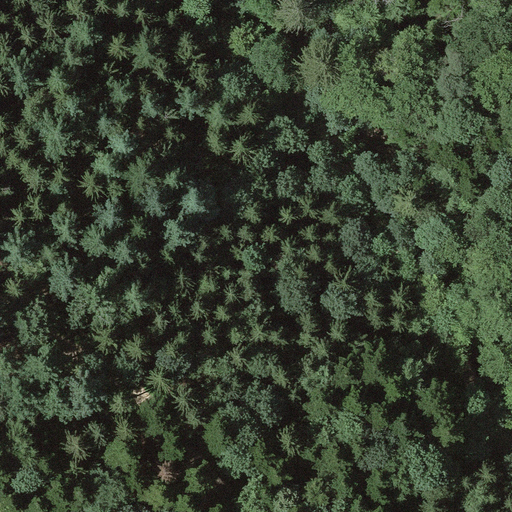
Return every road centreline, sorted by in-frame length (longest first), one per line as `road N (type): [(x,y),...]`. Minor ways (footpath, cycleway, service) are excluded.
road 1 (track): [(252,0),(421,263),(511,436)]
road 2 (track): [(0,292),(158,411),(184,461),(238,511)]
